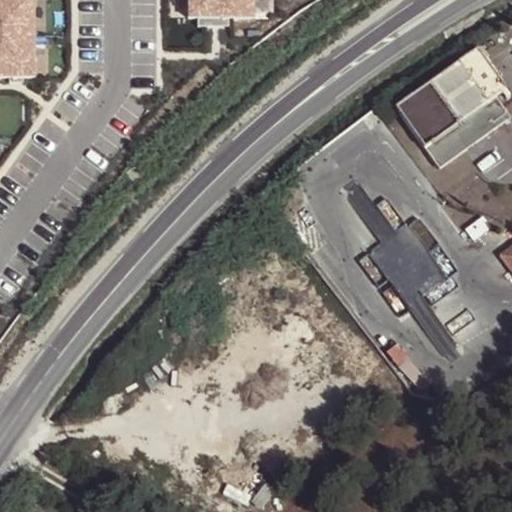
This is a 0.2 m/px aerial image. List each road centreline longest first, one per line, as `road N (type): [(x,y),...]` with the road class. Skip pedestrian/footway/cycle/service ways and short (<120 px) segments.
road 1 (secondary): [(0,447),(134,288),(306,115),(474,0)]
road 2 (secondary): [(430,0),(302,91),(110,282),(0,443)]
